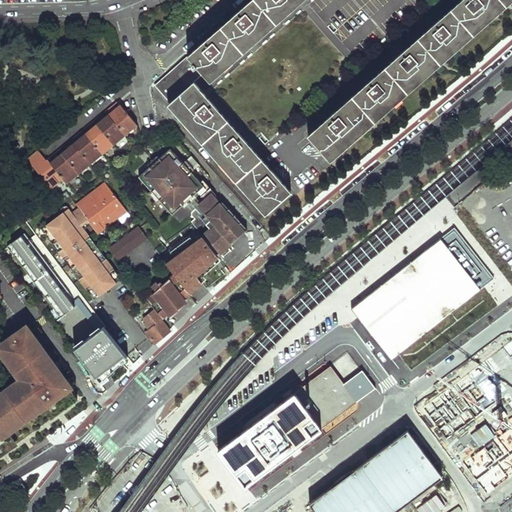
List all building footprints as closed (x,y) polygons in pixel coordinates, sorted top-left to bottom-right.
[(249,0),(187,55),(202,72),(207,77),(232,55),(259,32),(282,12),(295,0),(249,0)] [(308,134),(330,157),(508,0),(462,0),(438,21),(403,51),(368,82),(331,114),(308,134)] [(163,76),(154,84),(159,90),(169,102),(193,81),(202,72),(187,55),(163,76)] [(216,106),(193,81),(169,102),(267,210),(291,189),(275,172),(247,141),(216,106)] [(267,210),(169,102),(166,105),(264,213),(267,210)] [(48,165),(38,153),(28,161),(52,191),(64,181),(68,186),(136,127),(118,106),(48,165)] [(150,167),(136,179),(145,189),(148,187),(173,214),(185,203),(187,202),(180,194),(184,190),(191,198),(193,196),(204,186),(200,182),(202,181),(192,171),(194,168),(185,160),(183,162),(172,150),(170,149),(161,158),(150,167)] [(52,191),(28,161),(38,153),(37,152),(26,161),(52,191)] [(161,158),(158,154),(147,164),(150,167),(161,158)] [(79,210),(98,235),(128,213),(105,184),(76,206),(79,210)] [(491,225),(511,209),(494,187),(473,203),(491,225)] [(191,198),(184,190),(180,194),(187,202),(191,198)] [(201,236),(218,257),(248,229),(233,212),(230,215),(227,210),(224,208),(221,211),(217,208),(221,204),(212,194),(202,203),(206,208),(204,210),(200,213),(196,208),(193,211),(192,212),(193,215),(196,219),(194,220),(195,222),(192,224),(201,236)] [(200,205),(193,196),(191,198),(187,202),(185,203),(193,211),(196,208),(199,206),(200,205)] [(511,254),(507,258),(463,200),(454,206),(511,283),(511,254)] [(41,231),(95,300),(122,279),(99,250),(106,245),(98,235),(79,210),(72,215),(68,210),(41,231)] [(110,250),(119,262),(149,240),(139,227),(110,250)] [(495,278),(455,227),(352,308),(392,359),(495,278)] [(68,291),(25,234),(8,246),(62,317),(75,307),(65,293),(68,291)] [(167,256),(170,260),(198,239),(195,235),(191,238),(188,236),(169,251),(171,253),(167,256)] [(218,257),(201,236),(198,239),(170,260),(167,263),(186,288),(191,294),(203,283),(197,275),(219,258),(218,257)] [(147,298),(164,320),(170,316),(172,319),(191,303),(186,298),(191,294),(186,288),(182,292),(176,285),(180,282),(175,276),(161,287),(157,282),(153,285),(157,290),(147,298)] [(120,299),(129,312),(134,309),(124,296),(120,299)] [(170,330),(170,328),(154,310),(144,317),(147,321),(145,322),(149,329),(147,331),(155,341),(170,330)] [(75,349),(98,378),(127,356),(104,327),(75,349)] [(0,448),(8,442),(12,447),(78,399),(58,372),(51,377),(46,371),(53,366),(27,330),(17,337),(11,336),(10,342),(0,349),(24,379),(7,391),(8,393),(0,399),(0,398),(0,448)] [(511,476),(511,338),(420,408),(486,496),(511,476)] [(53,366),(46,371),(51,377),(58,372),(55,369),(53,366)] [(331,366),(296,392),(323,428),(358,402),(344,384),(331,366)] [(363,370),(344,384),(358,402),(376,388),(363,370)] [(296,392),(219,449),(245,485),(323,428),(296,392)] [(398,511),(446,477),(411,431),(310,505),(315,511),(398,511)] [(8,442),(0,448),(0,455),(12,447),(8,442)]
